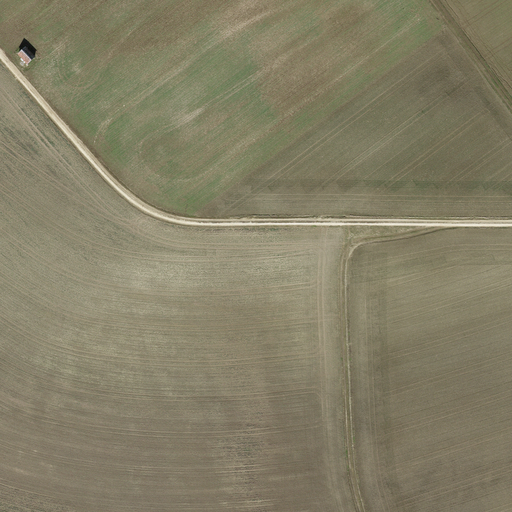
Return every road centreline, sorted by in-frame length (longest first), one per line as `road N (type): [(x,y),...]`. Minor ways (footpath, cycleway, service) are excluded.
road 1 (track): [(0,52),(121,189),(166,222),(206,230),(511,221)]
road 2 (track): [(455,223),(355,242),(346,257),(353,481),(361,511)]
road 3 (track): [(431,0),(511,109)]
